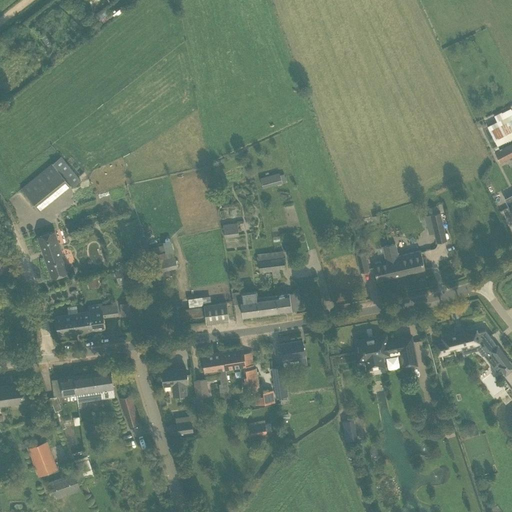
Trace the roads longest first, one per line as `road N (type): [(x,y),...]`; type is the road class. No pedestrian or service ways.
road 1 (unclassified): [(134,346),(367,311),(478,282)]
road 2 (unclassified): [(182,511),(134,346)]
road 3 (unclassified): [(49,358),(32,280),(0,218)]
